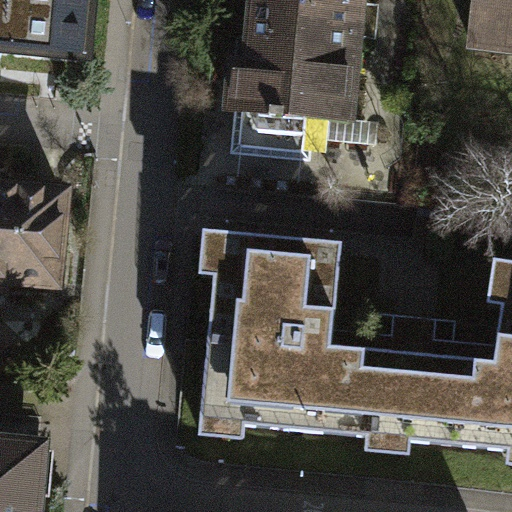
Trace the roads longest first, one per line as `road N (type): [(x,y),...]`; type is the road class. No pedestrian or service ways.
road 1 (residential): [(154,141),(121,498)]
road 2 (residential): [(154,141),(0,126)]
road 3 (residential): [(167,0),(154,141)]
road 4 (residential): [(121,498),(252,511)]
